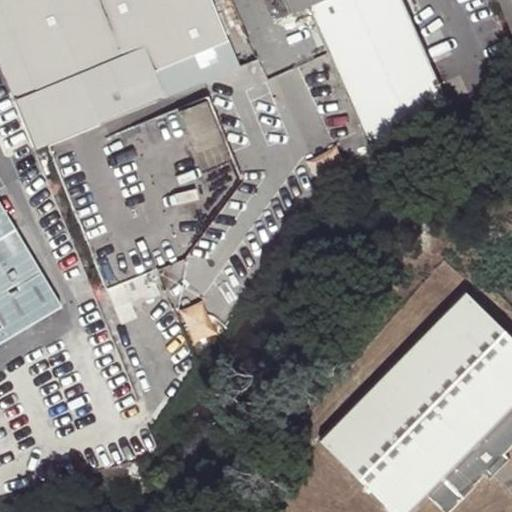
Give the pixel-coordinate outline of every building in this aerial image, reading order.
[(0,0),(0,63),(35,147),(57,138),(33,81),(214,6),(211,0),(0,0)] [(289,0),(296,14),(310,8),(328,0),(289,0)] [(328,0),(310,8),(369,142),(450,107),(402,0),(328,0)] [(511,0),(500,0),(511,26),(511,0)] [(227,37),(214,6),(33,81),(57,138),(163,95),(151,68),(227,37)] [(105,138),(99,124),(58,141),(85,207),(227,147),(206,97),(105,138)] [(85,207),(58,141),(47,146),(59,175),(49,179),(54,193),(65,190),(74,211),(85,207)] [(240,179),(227,147),(85,207),(74,211),(105,288),(182,257),(240,179)] [(0,263),(18,306),(26,325),(58,306),(0,208),(0,263)] [(0,343),(27,328),(7,282),(0,286),(0,343)] [(511,336),(464,289),(318,436),(395,511),(414,511),(429,497),(444,511),(447,511),(474,486),(473,485),(484,474),(489,479),(509,459),(504,453),(511,444),(511,336)]
